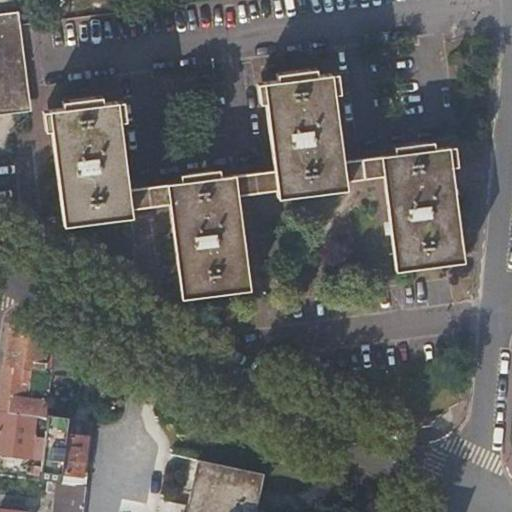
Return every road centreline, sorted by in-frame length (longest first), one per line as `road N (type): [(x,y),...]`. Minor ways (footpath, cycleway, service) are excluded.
road 1 (secondary): [(0,262),(470,498)]
road 2 (residential): [(511,48),(493,311)]
road 3 (residential): [(493,311),(470,498)]
